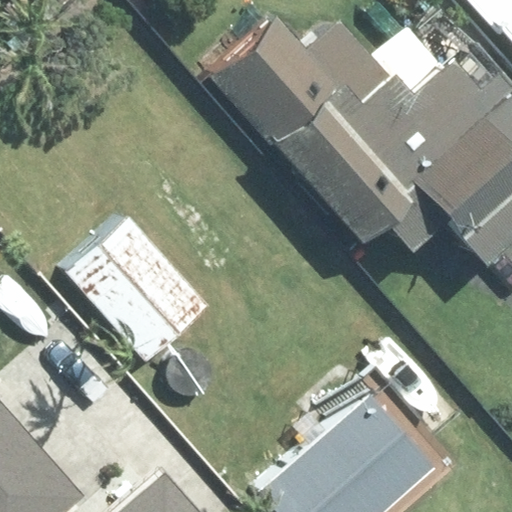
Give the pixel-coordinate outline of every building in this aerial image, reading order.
[(32,0),(21,10),(39,29),(55,15),(41,0),(32,0)] [(511,0),(452,0),(511,66),(511,0)] [(255,146),(251,149),(339,248),(362,229),(388,258),(423,227),(461,271),(511,226),(511,112),(457,49),(434,69),(429,63),(387,102),(369,83),(376,77),(330,26),(294,58),(264,25),(199,83),(255,146)] [(52,275),(134,364),(196,307),(114,217),(52,275)] [(454,411),(399,350),(371,376),(427,436),(454,411)] [(347,400),(237,498),(249,511),(365,511),(410,473),(347,400)] [(0,511),(59,511),(71,502),(0,422),(0,511)] [(104,511),(163,511),(137,482),(104,511)]
